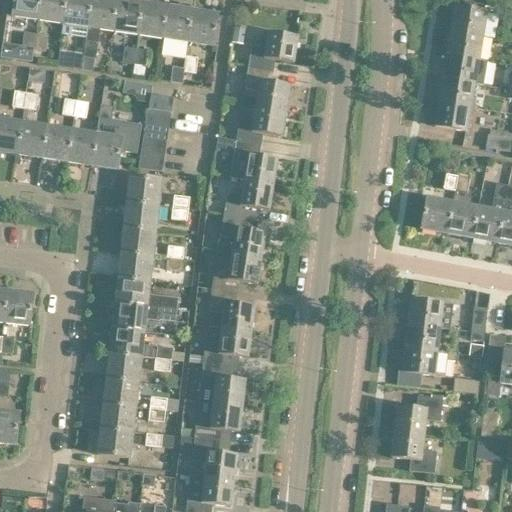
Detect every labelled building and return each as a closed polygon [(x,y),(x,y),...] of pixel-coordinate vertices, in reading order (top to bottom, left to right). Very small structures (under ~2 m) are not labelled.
[(37,22),(40,0),(14,0),(11,18),(37,22)] [(40,0),(37,22),(62,25),(65,0),(40,0)] [(65,0),(62,25),(61,34),(67,35),(71,32),(86,34),(91,0),(65,0)] [(112,33),(117,1),(113,0),(91,0),(86,34),(83,52),(81,69),(92,71),(94,59),(95,59),(100,31),(112,33)] [(137,37),(142,4),(117,1),(112,33),(137,37)] [(162,40),(167,8),(142,4),(137,37),(162,40)] [(167,8),(162,40),(187,44),(191,12),(192,12),(192,9),(190,5),(181,4),(178,7),(169,5),(167,7),(167,8)] [(453,9),(450,33),(482,38),(486,14),(453,9)] [(217,16),(192,12),(191,12),(187,44),(212,48),(217,16)] [(232,43),(242,45),(246,27),(235,25),(232,43)] [(31,50),(33,34),(24,33),(21,48),(26,49),(31,50)] [(251,47),(247,68),(273,72),(274,62),(293,65),(297,38),(268,33),(265,49),(251,47)] [(450,33),(446,56),(478,61),(482,38),(450,33)] [(33,34),(31,50),(45,52),(47,36),(33,34)] [(21,48),(2,46),(1,58),(32,62),(33,50),(31,50),(26,49),(21,48)] [(133,65),(136,49),(124,47),(121,63),(133,65)] [(136,49),(133,65),(145,67),(147,51),(136,49)] [(59,54),(57,66),(63,67),(67,67),(69,55),(59,54)] [(439,69),(437,79),(442,80),(475,85),(483,86),(487,62),(478,61),(446,56),(444,70),(439,69)] [(197,59),(185,57),(183,71),(184,72),(195,73),(197,59)] [(247,68),(247,69),(243,97),(256,100),(255,107),(285,111),(289,87),(271,84),(273,72),(247,68)] [(170,83),(182,85),(184,72),(183,71),(172,70),(170,83)] [(442,80),(438,104),(471,109),(475,85),(442,80)] [(149,102),(150,95),(152,86),(136,84),(134,95),(139,101),(149,102)] [(24,109),(27,93),(14,91),(12,107),(24,109)] [(27,93),(24,109),(35,111),(38,95),(27,93)] [(148,111),(171,114),(173,98),(150,95),(148,111)] [(73,117),(76,101),(64,99),(61,115),(73,117)] [(76,101),(73,117),(85,119),(88,103),(76,101)] [(467,134),(471,109),(438,104),(434,128),(467,134)] [(100,105),(98,121),(110,123),(110,122),(112,108),(100,105)] [(239,120),(235,141),(261,146),(263,136),(280,139),(285,111),(255,107),(253,122),(239,120)] [(171,114),(148,111),(146,111),(144,124),(169,128),(171,114)] [(0,153),(17,156),(22,124),(0,120),(0,153)] [(97,136),(92,168),(116,172),(119,156),(135,158),(140,126),(110,122),(110,123),(98,121),(96,136),(97,136)] [(17,156),(41,160),(46,128),(22,124),(17,156)] [(142,140),(166,143),(169,128),(144,124),(142,140)] [(41,160),(66,164),(71,132),(46,128),(41,160)] [(96,136),(71,132),(66,164),(92,168),(97,136),(96,136)] [(510,153),(511,140),(511,139),(488,135),(485,148),(510,153)] [(140,154),(164,158),(166,143),(142,140),(140,154)] [(231,164),(229,179),(244,181),(272,186),(276,161),(259,158),(261,146),(235,141),(233,153),(231,164)] [(164,158),(140,154),(137,170),(162,174),(164,158)] [(454,192),(457,177),(446,175),(443,190),(454,192)] [(457,177),(454,192),(466,194),(469,179),(457,177)] [(128,178),(126,204),(157,208),(160,182),(128,178)] [(226,195),(222,215),(222,216),(257,221),(259,210),(268,212),(272,186),(244,181),(241,197),(226,195)] [(491,211),(478,209),(477,209),(471,240),(497,244),(508,186),(496,184),(491,211)] [(497,244),(511,247),(511,186),(508,186),(497,244)] [(172,209),(188,211),(189,198),(174,196),(172,209)] [(421,230),(446,235),(452,204),(427,199),(421,230)] [(123,229),(155,233),(157,208),(126,204),(123,229)] [(446,235),(447,235),(471,240),(477,209),(452,204),(446,235)] [(188,211),(172,209),(171,220),(186,222),(188,211)] [(233,240),(231,255),(260,259),(264,233),(256,232),(257,221),(222,216),(219,238),(233,240)] [(155,233),(123,229),(120,253),(152,257),(155,233)] [(166,258),(182,260),(184,248),(168,246),(166,258)] [(120,253),(117,278),(149,281),(152,257),(120,253)] [(215,270),(212,290),(236,294),(238,283),(256,286),(260,259),(231,255),(228,272),(215,270)] [(182,260),(166,258),(165,270),(181,272),(182,260)] [(117,278),(115,303),(146,307),(161,309),(162,297),(148,295),(149,281),(117,278)] [(212,290),(211,292),(209,314),(222,315),(221,329),(250,332),(253,307),(235,305),(236,294),(212,290)] [(33,296),(7,293),(3,325),(30,328),(33,296)] [(161,309),(176,310),(178,299),(162,297),(161,309)] [(410,301),(407,325),(439,329),(449,330),(452,306),(450,305),(410,301)] [(115,303),(112,329),(144,332),(145,319),(159,321),(161,309),(146,307),(115,303)] [(471,332),(484,334),(486,309),(473,308),(471,332)] [(176,310),(161,309),(159,321),(175,322),(176,310)] [(437,353),(439,329),(407,325),(405,349),(437,353)] [(112,329),(109,355),(141,358),(155,360),(156,347),(142,346),(144,332),(112,329)] [(205,344),(202,365),(237,369),(238,359),(247,360),(250,332),(221,329),(219,346),(205,344)] [(483,343),(484,334),(471,332),(470,341),(483,343)] [(2,338),(0,353),(11,354),(13,339),(2,338)] [(470,345),(469,357),(481,358),(482,347),(470,345)] [(155,360),(171,362),(172,349),(156,347),(155,360)] [(402,374),(434,378),(434,377),(443,378),(445,360),(453,361),(454,355),(437,353),(405,349),(402,374)] [(500,385),(511,386),(511,353),(504,353),(500,385)] [(106,380),(138,384),(141,358),(109,355),(106,380)] [(171,362),(155,360),(153,371),(169,373),(171,362)] [(200,389),(198,402),(212,404),(241,407),(244,382),(235,381),(237,369),(202,365),(200,389)] [(0,397),(6,399),(8,382),(9,372),(0,371),(0,397)] [(477,396),(479,382),(454,379),(453,393),(477,396)] [(138,384),(106,380),(103,406),(135,409),(138,384)] [(150,397),(149,411),(165,412),(165,411),(167,399),(150,397)] [(397,407),(394,433),(424,437),(426,422),(440,424),(443,401),(417,398),(415,410),(397,407)] [(196,419),(194,440),(219,443),(220,432),(238,434),(241,407),(212,404),(198,402),(196,419)] [(135,409),(103,406),(100,431),(132,434),(135,409)] [(165,412),(149,411),(148,422),(164,424),(165,412)] [(19,415),(0,413),(0,445),(16,447),(19,415)] [(480,437),(494,439),(497,414),(483,413),(480,437)] [(129,460),(132,434),(100,431),(98,457),(129,460)] [(422,453),(424,437),(394,433),(391,460),(410,462),(408,474),(434,476),(436,455),(422,453)] [(145,446),(161,448),(162,436),(146,434),(145,446)] [(205,464),(204,479),(233,482),(235,456),(218,454),(219,443),(194,440),(191,462),(205,464)] [(103,470),(91,469),(90,480),(101,482),(103,470)] [(129,473),(117,472),(116,483),(127,485),(129,473)] [(154,476),(143,475),(141,486),(153,488),(154,476)] [(188,493),(186,511),(210,511),(212,506),(230,508),(233,482),(204,479),(190,477),(188,493)] [(112,511),(113,506),(113,504),(87,501),(86,511),(112,511)]
